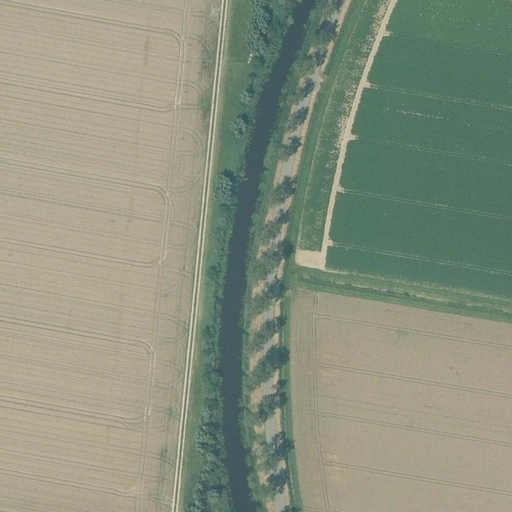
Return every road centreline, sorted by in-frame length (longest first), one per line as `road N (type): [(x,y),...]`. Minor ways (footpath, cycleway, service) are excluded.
road 1 (tertiary): [(280,511),(267,364),(273,252),(288,161),(338,0)]
road 2 (track): [(173,511),(224,0)]
